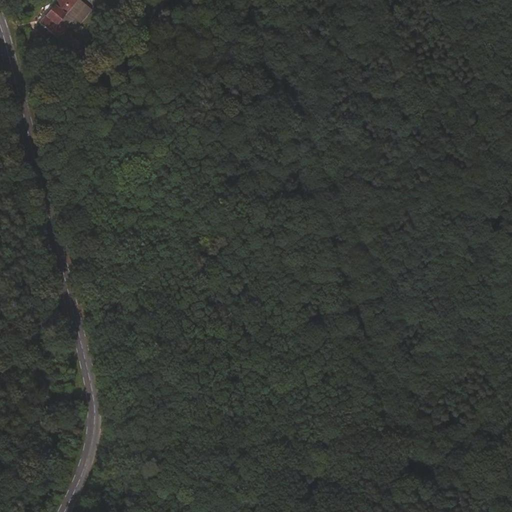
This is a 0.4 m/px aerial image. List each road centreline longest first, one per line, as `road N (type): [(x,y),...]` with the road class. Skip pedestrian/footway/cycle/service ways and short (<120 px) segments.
road 1 (tertiary): [(65,511),(89,447),(93,391),(0,23)]
road 2 (unknown): [(0,285),(31,448),(0,470)]
